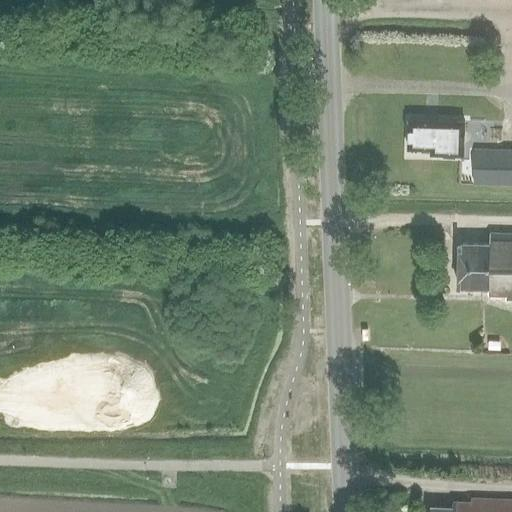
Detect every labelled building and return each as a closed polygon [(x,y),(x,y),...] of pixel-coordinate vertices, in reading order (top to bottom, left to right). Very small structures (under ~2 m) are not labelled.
[(409,120),(408,149),(431,150),(431,152),(463,153),(464,122),(409,120)] [(473,182),(493,182),(494,152),(473,152),(473,182)] [(89,157),(20,200),(64,270),(30,336),(94,369),(128,304),(202,301),(199,220),(131,223),(89,157)] [(460,242),(458,286),(487,287),(487,293),(505,293),(505,297),(511,297),(511,231),(490,231),(489,243),(460,242)] [(451,510),(428,509),(428,511),(511,511),(511,502),(469,501),(469,505),(451,504),(451,510)]
